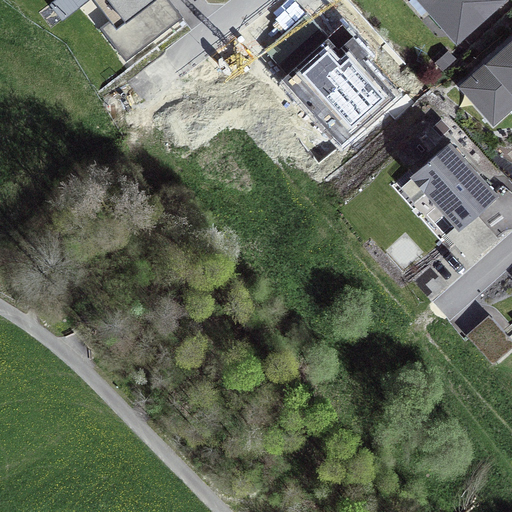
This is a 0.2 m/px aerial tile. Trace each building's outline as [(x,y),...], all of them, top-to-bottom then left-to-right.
[(95,0),(116,26),(106,33),(126,59),(181,16),(169,0),(95,0)] [(423,0),(435,14),(439,10),(447,20),(444,23),(457,38),(500,0),(423,0)] [(511,42),(471,79),(494,105),(511,89),(511,42)] [(495,193),(450,142),(414,174),(458,223),(447,233),(471,260),(497,237),(474,211),(495,193)] [(511,339),(492,317),(469,337),(492,364),(511,346),(511,339)]
